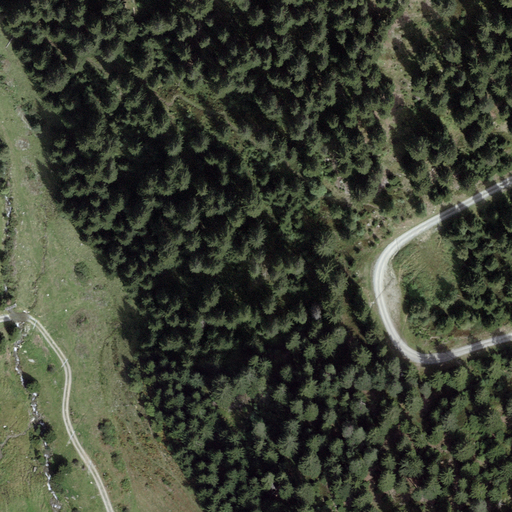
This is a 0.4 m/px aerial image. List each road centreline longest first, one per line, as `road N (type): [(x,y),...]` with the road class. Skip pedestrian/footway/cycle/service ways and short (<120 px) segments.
road 1 (track): [(511,338),(423,360),(405,355),(382,295),(390,249),(511,180)]
road 2 (track): [(0,321),(33,322),(70,369),(59,414),(106,511)]
